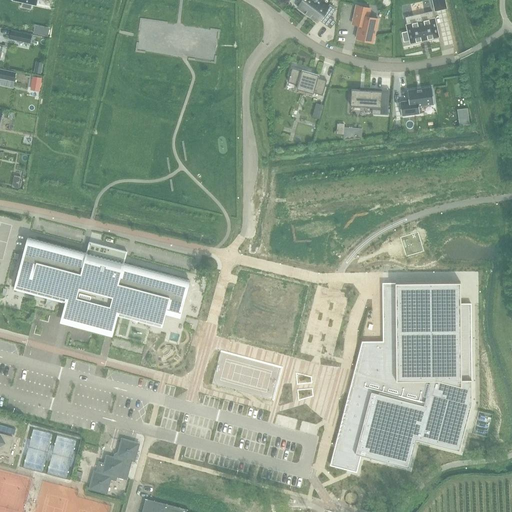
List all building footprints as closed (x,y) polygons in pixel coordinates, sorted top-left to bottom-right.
[(12,0),(23,2),(22,7),(30,9),(31,4),(36,5),(37,0),(12,0)] [(303,0),(298,7),(305,12),(304,14),(309,18),(310,16),(317,21),(319,19),(324,23),(329,17),(330,15),(335,9),(329,4),(327,7),(317,0),(303,0)] [(443,0),(431,0),(434,11),(446,8),(443,0)] [(356,5),(352,24),(359,25),(356,38),(372,42),(378,19),(368,17),(370,8),(356,5)] [(408,32),(402,33),(404,41),(410,39),(410,43),(438,36),(432,11),(405,17),(408,32)] [(17,32),(15,40),(35,44),(37,36),(17,32)] [(289,77),(288,82),(297,84),(296,88),(305,90),(305,91),(312,94),(313,94),(313,93),(322,95),(326,80),(318,78),(310,76),(311,73),(306,72),(307,72),(301,70),(291,67),(290,68),(291,68),(291,70),(290,70),(288,77),(289,77)] [(0,69),(0,84),(13,87),(16,73),(0,69)] [(33,76),(31,89),(40,91),(42,78),(33,76)] [(419,113),(419,106),(434,104),(431,87),(407,90),(408,101),(399,102),(401,116),(419,113)] [(351,89),(350,106),(372,107),(372,110),(380,110),(380,114),(388,114),(389,90),(382,90),(364,89),(364,90),(351,89)] [(28,238),(14,289),(72,304),(68,319),(106,330),(112,309),(162,323),(166,308),(180,312),(189,280),(124,263),(127,251),(89,241),(86,253),(28,238)] [(350,388),(330,465),(356,472),(360,455),(409,467),(416,440),(459,451),(472,400),(471,303),(460,303),(460,282),(382,283),(383,341),(362,342),(354,370),(354,371),(354,372),(355,372),(355,373),(356,373),(357,373),(355,380),(353,387),(352,387),(351,387),(350,387),(350,388)] [(238,291),(228,330),(261,338),(267,313),(260,311),(264,297),(238,291)] [(30,415),(29,422),(48,426),(50,419),(30,415)] [(0,425),(0,431),(14,435),(15,429),(0,425)] [(84,435),(86,429),(77,427),(75,433),(84,435)] [(8,452),(12,437),(0,433),(0,453),(4,451),(8,452)] [(94,472),(90,488),(106,492),(110,475),(127,480),(132,459),(133,460),(137,447),(139,447),(140,443),(121,438),(120,442),(121,443),(119,453),(116,452),(114,454),(113,458),(107,457),(105,463),(98,461),(95,472),(94,472)] [(185,511),(186,510),(188,510),(188,509),(151,500),(145,498),(145,499),(147,499),(143,511),(185,511)]
